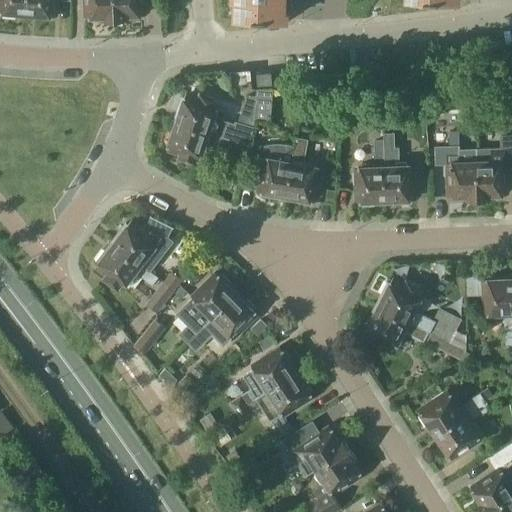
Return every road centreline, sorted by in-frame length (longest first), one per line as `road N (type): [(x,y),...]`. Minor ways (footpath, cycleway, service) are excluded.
road 1 (residential): [(437,511),(280,247)]
road 2 (residential): [(128,369),(46,262),(109,168)]
road 3 (residential): [(511,235),(280,247)]
road 4 (secondary): [(43,342),(161,511)]
road 5 (residential): [(280,247),(109,168)]
road 6 (residential): [(207,51),(301,44),(361,26)]
road 7 (residential): [(361,26),(510,6)]
road 8 (residential): [(134,59),(0,53)]
